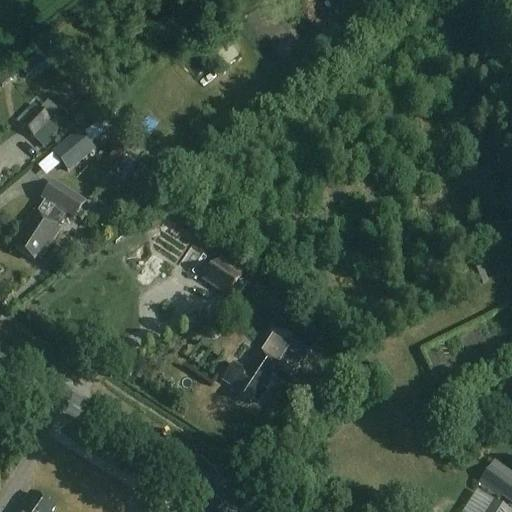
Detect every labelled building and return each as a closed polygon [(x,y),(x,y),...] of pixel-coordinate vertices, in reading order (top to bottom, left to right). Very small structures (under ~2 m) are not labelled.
[(49,121),(37,108),(19,125),(31,138),(49,121)] [(93,149),(82,135),(54,158),(65,172),(93,149)] [(84,202),(53,182),(42,199),(45,201),(37,214),(33,212),(11,246),(34,261),(36,257),(41,260),(60,229),(58,227),(65,215),(73,220),(84,202)] [(239,280),(216,263),(203,281),(226,298),(239,280)] [(231,388),(230,390),(249,403),(251,399),(256,402),(279,366),(276,364),(286,349),(302,359),(311,346),(275,322),(266,335),(269,337),(259,353),(256,351),(244,369),(234,363),(222,382),(231,388)] [(507,474),(494,464),(479,485),(500,500),(503,496),(511,502),(511,483),(504,478),(507,474)] [(50,511),(53,508),(29,491),(15,511),(50,511)] [(507,511),(492,503),(485,511),(507,511)]
